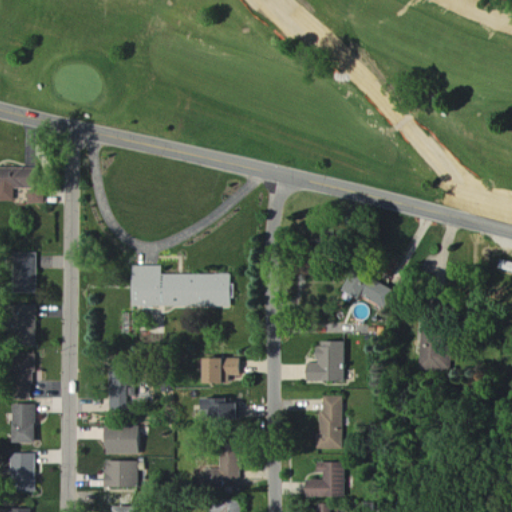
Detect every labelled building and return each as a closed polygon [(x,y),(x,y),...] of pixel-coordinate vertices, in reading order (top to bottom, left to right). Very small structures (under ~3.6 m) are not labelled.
[(42,169),(0,168),(0,187),(3,188),(2,201),(18,201),(18,189),(42,189),(42,169)] [(49,205),(49,191),(33,191),(33,204),(49,205)] [(41,254),(27,254),(27,286),(41,286),(41,254)] [(166,276),(166,267),(138,267),(138,308),(237,307),(236,274),(166,276)] [(350,290),(391,311),(400,292),(360,272),(350,290)] [(350,342),(326,342),(326,364),(312,364),(312,382),(351,382),(350,342)] [(214,384),(233,384),(233,376),(247,376),(247,359),(214,359),(214,384)] [(116,413),(133,413),(133,385),(142,385),(142,368),(118,368),(118,385),(129,385),(129,394),(115,394),(116,413)] [(349,450),(348,397),(329,397),(329,414),(321,414),(322,450),(349,450)] [(237,399),(213,399),(213,413),(216,413),(216,420),(247,419),(246,404),(237,404),(237,399)] [(41,405),(19,405),(19,444),(42,443),(41,405)] [(146,429),(113,428),(112,454),(145,455),(146,429)] [(246,451),(226,451),(227,470),(212,470),(212,482),(246,482),(246,451)] [(40,455),(19,454),(18,481),(40,482),(40,455)] [(110,488),(142,489),(142,462),(111,461),(110,488)] [(352,498),(353,463),(328,463),(328,481),(316,481),(315,498),(352,498)]
